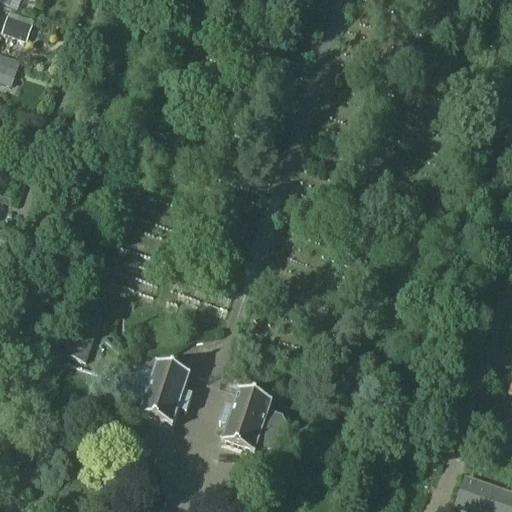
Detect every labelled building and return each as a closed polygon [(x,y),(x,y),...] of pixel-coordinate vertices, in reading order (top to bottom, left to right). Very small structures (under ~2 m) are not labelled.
[(2,0),(0,6),(18,12),(21,0),(2,0)] [(26,47),(34,23),(9,15),(2,38),(26,47)] [(0,86),(11,90),(16,73),(0,67),(0,86)] [(79,308),(60,360),(88,370),(107,317),(79,308)] [(0,350),(18,357),(23,343),(3,337),(0,345),(0,350)] [(157,369),(157,368),(154,367),(153,370),(155,370),(152,377),(141,373),(134,377),(134,376),(130,387),(126,400),(131,407),(142,411),(139,417),(138,417),(137,420),(140,421),(140,420),(169,429),(169,431),(171,432),(172,428),(171,428),(176,414),(184,417),(190,398),(182,395),(187,381),(188,381),(189,378),(186,377),(185,378),(157,369)] [(237,394),(236,396),(236,397),(237,397),(233,411),(223,408),(217,427),(226,430),(233,412),(227,430),(222,445),(221,445),(220,447),(223,448),(223,447),(252,457),(251,458),(254,459),(254,456),(253,455),(256,448),(266,452),(274,449),(278,437),(291,441),(297,425),(268,415),(270,408),(271,408),(272,406),(269,405),(268,406),(239,396),(240,395),(237,394)] [(511,511),(511,497),(466,481),(455,511),(457,511),(511,511)]
